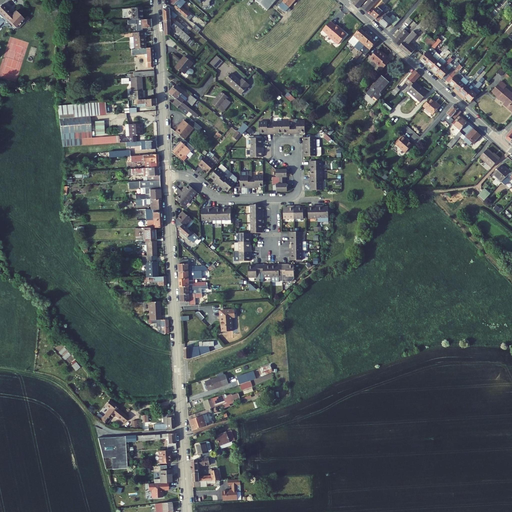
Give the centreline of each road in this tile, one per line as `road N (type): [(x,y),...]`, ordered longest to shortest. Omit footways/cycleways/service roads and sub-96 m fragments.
road 1 (residential): [(166,176),(180,430)]
road 2 (residential): [(497,138),(343,0)]
road 3 (residential): [(156,0),(166,176)]
